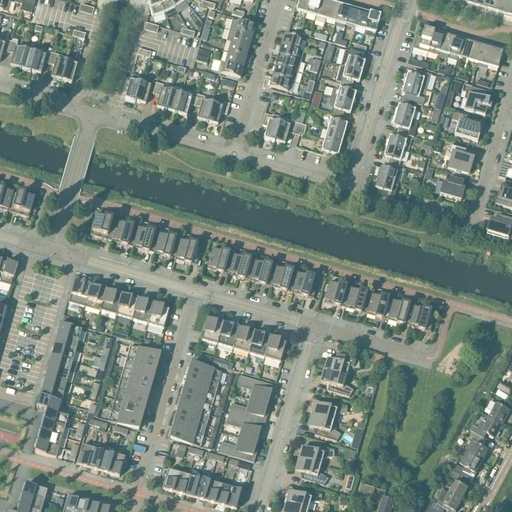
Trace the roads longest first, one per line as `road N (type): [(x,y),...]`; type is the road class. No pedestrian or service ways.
road 1 (residential): [(352,185),(367,200),(470,230),(500,125)]
road 2 (tertiary): [(407,0),(352,185)]
road 3 (residential): [(195,292),(141,477)]
road 4 (unclassified): [(313,326),(259,511)]
road 5 (residential): [(0,394),(26,402),(69,256)]
road 6 (residential): [(233,155),(278,0)]
road 7 (unclassified): [(52,251),(91,114)]
road 8 (residential): [(36,246),(0,372)]
road 9 (unclassified): [(69,256),(195,292)]
road 10 (tertiary): [(233,155),(110,119)]
road 11 (unclassified): [(195,292),(313,326)]
road 12 (tertiary): [(352,185),(233,155)]
